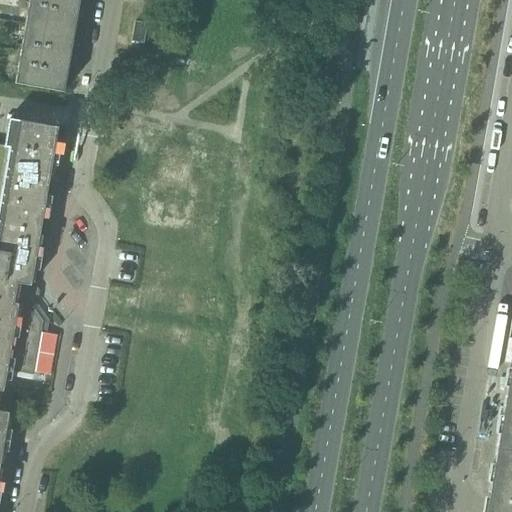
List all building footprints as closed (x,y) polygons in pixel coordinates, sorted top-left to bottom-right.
[(29,0),(26,23),(74,32),(79,7),(66,5),(67,1),(82,4),(82,0),(29,0)] [(132,41),(144,43),(147,23),(135,21),(132,41)] [(74,32),(26,23),(15,84),(64,92),(68,67),(71,65),(72,61),(57,58),(58,54),(70,56),(74,32)] [(0,390),(3,391),(7,370),(34,374),(43,322),(33,307),(25,305),(27,295),(28,286),(30,286),(58,127),(20,121),(9,119),(5,145),(0,144),(0,390)] [(142,258),(132,319),(141,321),(139,332),(138,336),(137,344),(146,345),(135,408),(136,413),(140,416),(190,425),(195,424),(198,419),(204,385),(206,385),(211,384),(214,380),(227,305),(229,306),(234,305),(237,302),(237,300),(254,204),(247,203),(249,192),(209,185),(208,188),(203,187),(204,184),(164,177),(162,188),(155,187),(146,237),(151,238),(147,259),(142,258)] [(511,511),(511,354),(484,511),(511,511)] [(0,461),(8,413),(0,411),(0,461)]
